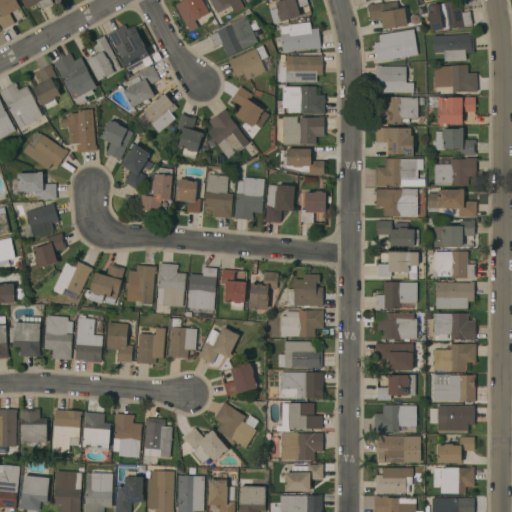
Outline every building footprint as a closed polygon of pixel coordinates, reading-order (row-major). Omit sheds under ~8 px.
[(15,0),(19,8),(9,14),(14,23),(2,29),(0,25),(0,0),(15,0)] [(51,0),(53,3),(41,10),(37,3),(25,9),(20,0),(51,0)] [(175,5),(181,1),(180,0),(201,0),(208,13),(194,21),(198,27),(189,32),(175,5)] [(237,0),(242,8),(234,13),(230,6),(217,13),(215,10),(214,10),(208,0),(237,0)] [(305,0),(307,4),(297,7),(300,16),(273,24),(269,10),(276,8),(274,3),(284,0),(305,0)] [(472,24),(431,32),(426,7),(459,0),(461,13),(469,11),(472,24)] [(407,26),(382,29),(380,19),(369,20),(367,5),(382,3),(396,1),(397,9),(404,8),(407,26)] [(245,16),(257,43),(227,56),(221,45),(214,48),(208,36),(216,32),(216,31),(230,25),(229,23),(245,16)] [(309,22),(310,29),(318,28),(320,48),(315,48),(315,47),(282,51),(280,35),(281,34),(280,28),(288,25),(309,22)] [(124,25),(127,29),(133,26),(149,56),(141,60),(143,63),(128,71),(109,37),(108,37),(106,34),(124,25)] [(413,29),(417,55),(381,61),(381,62),(376,63),(373,43),(379,42),(378,35),(413,29)] [(467,34),(467,33),(472,33),(473,53),(465,53),(465,61),(443,62),(443,52),(433,53),(432,36),(467,34)] [(103,36),(120,69),(97,81),(86,60),(97,54),(91,42),(103,36)] [(228,59),(232,57),(233,59),(262,45),(267,57),(260,60),(265,72),(246,81),(243,74),(236,77),(228,59)] [(70,54),(73,61),(81,57),(96,87),(83,94),(86,100),(77,105),(69,90),(67,91),(53,63),(70,54)] [(322,75),(316,75),(316,82),(285,82),(285,73),(284,73),(284,57),(292,57),(292,56),(318,56),(318,55),(322,55),(322,75)] [(51,64),(52,68),(57,78),(52,80),(60,96),(54,99),(56,104),(46,109),(44,104),(41,106),(32,88),(42,83),(36,72),(51,64)] [(159,79),(148,85),(154,96),(131,108),(123,91),(130,88),(126,81),(138,75),(137,74),(147,69),(147,68),(152,65),(159,79)] [(405,83),(413,83),(413,93),(382,93),(382,85),(375,85),(375,65),(380,65),(380,66),(405,66),(405,83)] [(476,73),(477,91),(452,92),(451,87),(434,87),(433,67),(467,65),(467,73),(476,73)] [(0,90),(15,83),(17,86),(16,87),(18,90),(26,86),(42,116),(19,129),(4,101),(3,102),(0,96),(0,90)] [(240,86),(252,95),(249,100),(269,115),(260,128),(255,124),(254,126),(253,125),(251,128),(234,116),(241,107),(230,100),(240,86)] [(324,95),(324,114),(299,114),(299,113),(287,113),(287,107),(276,107),(276,100),(282,100),(282,87),(299,87),(299,86),(316,86),(315,95),(324,95)] [(158,132),(141,112),(152,103),(152,104),(164,94),(172,104),(173,103),(177,108),(170,113),(175,118),(158,132)] [(417,118),(401,118),(400,124),(387,124),(387,125),(375,125),(375,97),(401,97),(417,97),(417,118)] [(474,97),(475,112),(462,112),(462,124),(447,124),(447,126),(438,127),(437,97),(474,97)] [(0,102),(15,131),(0,138),(0,102)] [(92,109),(95,145),(96,145),(96,151),(76,153),(76,145),(69,145),(67,127),(60,128),(59,119),(66,118),(66,115),(69,115),(69,114),(77,113),(77,110),(92,109)] [(224,109),(238,128),(239,127),(250,142),(227,159),(207,131),(213,127),(208,121),(224,109)] [(181,113),(184,114),(184,115),(191,117),(191,116),(196,118),(192,130),(204,133),(202,137),(201,137),(194,158),(181,154),(183,148),(177,146),(183,129),(176,127),(181,113)] [(297,117),(297,123),(299,123),(299,117),(319,117),(319,116),(323,116),(323,137),(315,137),(315,144),(281,144),(281,117),(297,117)] [(119,161),(115,159),(116,158),(109,155),(108,156),(105,154),(110,143),(99,138),(101,134),(102,135),(109,120),(112,122),(113,121),(119,123),(118,124),(127,129),(127,130),(132,133),(119,161)] [(412,156),(404,155),(404,154),(387,154),(387,152),(388,152),(388,148),(387,148),(387,143),(375,142),(375,127),(410,128),(410,135),(413,135),(412,156)] [(460,156),(460,150),(458,150),(458,148),(442,148),(442,151),(432,151),(432,141),(435,141),(435,131),(442,131),(442,129),(458,129),(458,128),(462,127),(462,140),(475,140),(475,143),(473,143),(473,152),(475,152),(475,155),(460,156)] [(22,152),(36,131),(43,136),(43,135),(63,149),(64,148),(68,151),(56,167),(51,164),(47,170),(22,152)] [(150,153),(146,159),(147,159),(139,172),(145,176),(137,190),(124,182),(131,171),(120,165),(123,160),(124,161),(135,144),(150,153)] [(283,157),(286,157),(286,148),(310,148),(310,161),(323,161),(323,174),(308,174),(283,167),(283,157)] [(417,179),(424,179),(424,186),(399,186),(399,185),(386,185),(386,186),(375,186),(374,167),(383,167),(383,158),(400,158),(400,159),(417,159),(417,179)] [(433,165),(438,165),(438,159),(475,159),(475,178),(471,178),(471,176),(467,176),(467,186),(433,185),(433,165)] [(172,169),(169,199),(170,199),(169,212),(140,209),(141,195),(144,195),(145,184),(147,179),(154,180),(154,173),(158,173),(158,168),(172,169)] [(231,193),(233,193),(230,219),(212,217),(212,209),(204,208),(205,191),(206,191),(208,172),(211,172),(211,169),(216,169),(216,173),(213,172),(213,175),(228,176),(227,181),(232,181),(231,193)] [(56,199),(50,199),(39,199),(38,192),(24,192),(24,191),(17,191),(17,173),(37,173),(37,172),(42,172),(43,184),(55,183),(56,199)] [(264,179),(262,195),(263,195),(261,213),(252,212),(252,216),(253,216),(252,220),(233,218),(237,181),(243,181),(244,177),(264,179)] [(195,201),(200,201),(198,213),(186,212),(187,201),(174,200),(176,180),(180,180),(180,179),(186,179),(186,181),(196,182),(195,201)] [(293,206),(294,206),(293,211),(281,210),(280,223),(264,222),(264,217),(265,217),(267,185),(276,186),(276,184),(294,186),(293,206)] [(416,216),(383,216),(383,207),(379,207),(379,208),(375,208),(375,189),(416,189),(416,216)] [(426,193),(438,193),(438,190),(458,190),(458,189),(463,189),(463,202),(475,202),(475,217),(458,217),(458,208),(426,208),(426,193)] [(315,192),(315,191),(321,191),(321,192),(325,192),(325,213),(312,213),(312,223),(300,223),(300,210),(305,210),(305,192),(315,192)] [(20,240),(18,232),(30,228),(25,212),(48,205),(48,204),(53,203),(58,222),(51,224),(53,231),(20,240)] [(0,213),(5,213),(9,233),(0,234),(0,213)] [(470,221),(470,220),(473,220),(473,236),(462,236),(462,247),(433,247),(433,226),(459,226),(459,221),(470,221)] [(391,221),(391,229),(394,229),(394,223),(407,223),(407,229),(413,229),(413,230),(417,230),(417,246),(413,246),(413,247),(389,247),(389,235),(376,235),(376,221),(391,221)] [(61,233),(62,237),(61,237),(63,244),(64,243),(66,248),(54,252),(57,263),(53,265),(52,263),(37,268),(36,264),(29,266),(25,254),(33,252),(32,249),(47,244),(47,243),(49,243),(47,237),(61,233)] [(0,240),(10,238),(14,258),(7,260),(8,265),(0,266),(0,240)] [(451,252),(451,251),(467,251),(467,265),(475,265),(475,278),(432,278),(432,272),(426,272),(426,264),(428,264),(428,263),(425,263),(425,251),(433,252),(451,252)] [(417,252),(417,266),(408,266),(408,272),(390,272),(390,277),(377,277),(377,264),(387,264),(387,252),(417,252)] [(65,263),(73,267),(76,261),(92,269),(90,273),(89,272),(78,295),(64,288),(61,295),(52,290),(65,263)] [(178,265),(177,268),(176,268),(176,273),(185,273),(184,291),(183,291),(182,307),(162,305),(156,304),(158,288),(157,288),(159,263),(178,265)] [(87,299),(95,273),(105,276),(109,264),(124,268),(120,280),(121,280),(115,300),(108,298),(108,297),(103,295),(101,303),(87,299)] [(156,266),(155,271),(154,271),(151,304),(140,303),(141,301),(136,301),(135,302),(126,301),(128,271),(135,271),(136,265),(156,266)] [(217,268),(213,310),(187,307),(188,290),(187,290),(189,274),(202,275),(203,267),(217,268)] [(234,271),(233,281),(245,282),(243,303),(242,311),(229,309),(230,301),(224,301),(225,284),(220,283),(221,270),(234,271)] [(278,273),(276,289),(268,288),(267,301),(267,310),(248,308),(250,283),(253,283),(253,285),(256,285),(256,283),(262,284),(263,272),(278,273)] [(319,274),(319,284),(316,284),(316,287),(322,287),(322,307),(317,307),(317,306),(286,306),(286,289),(293,289),(293,279),(302,279),(302,274),(319,274)] [(0,276),(6,276),(6,284),(13,284),(14,303),(0,303),(0,276)] [(416,303),(399,303),(399,307),(394,307),(394,309),(375,309),(375,295),(382,295),(382,282),(416,282),(416,303)] [(469,283),(469,282),(473,282),(473,301),(467,301),(467,309),(435,308),(435,282),(469,283)] [(322,310),(322,329),(314,328),(314,337),(280,336),(281,316),(285,316),(285,311),(297,311),(297,310),(322,310)] [(382,339),(382,330),(378,330),(378,331),(374,331),(374,313),(400,312),(400,319),(416,319),(416,339),(382,339)] [(467,313),(467,321),(475,321),(475,341),(470,341),(470,340),(464,340),(464,339),(450,339),(450,334),(447,334),(447,339),(438,339),(438,334),(433,334),(433,313),(467,313)] [(0,316),(4,316),(7,354),(8,354),(8,358),(0,358),(0,316)] [(67,317),(66,334),(72,334),(70,360),(51,358),(52,350),(44,349),(46,316),(67,317)] [(40,317),(38,353),(40,353),(40,357),(19,356),(20,347),(12,347),(14,322),(21,323),(21,317),(40,317)] [(94,319),(93,335),(102,336),(100,359),(101,359),(101,362),(85,361),(85,360),(74,359),(77,318),(94,319)] [(180,319),(180,328),(188,328),(189,326),(194,327),(194,329),(196,329),(195,350),(187,350),(187,359),(167,357),(167,351),(168,352),(169,345),(166,345),(166,340),(169,341),(170,331),(167,331),(168,318),(180,319)] [(128,324),(126,345),(132,346),(130,362),(117,361),(118,350),(106,349),(108,322),(128,324)] [(154,335),(155,327),(165,328),(162,358),(155,358),(155,365),(135,363),(135,358),(136,358),(138,333),(154,335)] [(239,335),(230,353),(230,354),(228,358),(217,353),(211,364),(197,357),(211,329),(219,333),(222,327),(239,335)] [(321,341),(321,368),(316,368),(316,367),(278,367),(278,354),(284,355),(284,341),(321,341)] [(380,343),(380,344),(389,344),(389,343),(412,344),(412,370),(392,370),(392,371),(387,371),(387,357),(374,357),(374,343),(380,343)] [(475,362),(466,362),(466,371),(450,371),(450,370),(432,370),(432,350),(426,350),(426,344),(449,344),(475,344),(475,362)] [(249,363),(250,366),(251,366),(253,373),(252,373),(256,387),(226,395),(223,384),(233,381),(230,369),(249,363)] [(322,372),(322,399),(318,399),(318,398),(296,398),(280,397),(281,389),(280,389),(280,372),(322,372)] [(448,376),(448,375),(470,375),(470,374),(475,374),(474,402),(469,402),(469,401),(432,401),(432,375),(448,376)] [(414,375),(414,395),(390,395),(390,401),(376,401),(376,387),(387,387),(387,375),(414,375)] [(245,416),(242,421),(244,423),(249,415),(258,421),(253,428),(256,430),(244,448),(231,439),(230,440),(216,430),(220,423),(213,419),(224,402),(245,416)] [(313,403),(313,416),(321,416),(321,429),(288,429),(288,431),(276,431),(276,426),(281,426),(281,403),(313,403)] [(399,405),(399,406),(416,406),(416,426),(398,426),(398,432),(373,432),(373,414),(382,414),(382,405),(399,405)] [(437,406),(469,406),(469,405),(473,405),(473,425),(467,425),(467,432),(437,431),(437,406)] [(39,409),(39,418),(46,418),(46,442),(20,443),(20,414),(19,414),(19,409),(39,409)] [(0,410),(16,410),(16,413),(15,413),(15,447),(0,447),(0,410)] [(54,410),(64,411),(64,410),(81,411),(81,415),(80,415),(78,446),(69,445),(68,453),(51,452),(54,410)] [(104,414),(103,423),(110,423),(108,448),(107,448),(107,451),(87,450),(87,446),(82,446),(84,418),(83,418),(83,412),(104,414)] [(133,415),(133,419),(132,419),(132,423),(141,424),(138,457),(118,456),(119,439),(113,439),(114,414),(133,415)] [(165,419),(164,427),(171,427),(169,458),(159,457),(159,456),(143,455),(145,425),(144,425),(145,418),(165,419)] [(194,428),(203,438),(212,430),(216,434),(215,435),(228,449),(214,461),(210,456),(201,464),(190,451),(192,448),(186,441),(185,442),(182,439),(194,428)] [(322,451),(314,451),(314,461),(296,461),(296,460),(280,460),(280,433),(322,433),(322,451)] [(421,437),(421,463),(382,462),(382,455),(375,455),(375,436),(421,437)] [(474,437),(474,451),(461,451),(461,463),(436,463),(436,445),(443,445),(443,444),(452,444),(452,446),(458,446),(458,437),(474,437)] [(15,508),(5,507),(4,508),(0,507),(0,464),(2,465),(19,466),(15,508)] [(322,479),(309,479),(309,492),(303,492),(303,491),(284,491),(284,473),(291,473),(291,466),(307,466),(307,465),(318,465),(318,464),(322,464),(322,479)] [(469,468),(469,467),(473,467),(473,487),(464,487),(464,494),(440,494),(440,487),(433,487),(433,468),(469,468)] [(412,468),(412,477),(411,477),(411,485),(409,485),(409,493),(379,493),(379,494),(375,494),(375,475),(382,475),(382,468),(412,468)] [(75,472),(75,473),(81,473),(79,511),(80,511),(59,511),(60,505),(53,505),(55,471),(75,472)] [(135,471),(135,477),(142,477),(142,495),(143,495),(143,502),(130,502),(130,511),(113,511),(114,508),(115,508),(115,497),(117,497),(117,486),(123,486),(123,483),(125,483),(125,471),(135,471)] [(173,471),(172,511),(173,511),(154,511),(154,509),(146,509),(147,478),(150,478),(150,471),(173,471)] [(111,507),(103,507),(103,511),(83,511),(84,511),(84,490),(85,490),(86,473),(112,473),(111,507)] [(49,478),(46,503),(39,502),(38,511),(18,509),(18,503),(20,503),(23,475),(49,478)] [(177,511),(178,475),(204,476),(203,511),(196,511),(195,511),(177,511)] [(234,511),(218,511),(219,505),(206,505),(207,500),(208,500),(208,479),(226,480),(226,481),(234,481),(234,511)] [(238,511),(239,479),(252,479),(252,487),(265,487),(264,511),(258,511),(238,511)] [(317,496),(317,494),(322,494),(322,509),(321,509),(321,511),(279,511),(280,496),(317,496)] [(373,511),(373,497),(378,497),(384,497),(384,498),(415,499),(415,511),(373,511)] [(473,498),(473,511),(432,511),(432,498),(473,498)]
